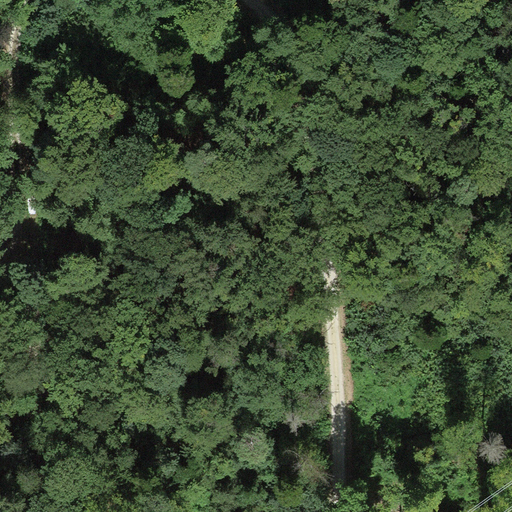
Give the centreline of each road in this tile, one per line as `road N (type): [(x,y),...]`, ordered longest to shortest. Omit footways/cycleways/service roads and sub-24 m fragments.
road 1 (track): [(338,511),(337,379),(306,110),(284,40),(250,0)]
road 2 (track): [(20,248),(53,511)]
road 3 (track): [(32,0),(12,65),(20,248)]
